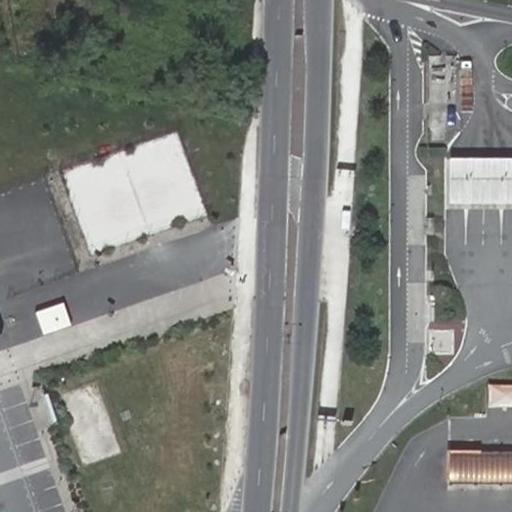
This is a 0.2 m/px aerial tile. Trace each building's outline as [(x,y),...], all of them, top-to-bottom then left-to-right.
[(444,113),(434,113),(434,124),(432,124),(432,129),(434,129),(434,140),(444,140),(444,129),(446,129),(446,124),(444,124),(444,113)] [(511,158),(448,159),(448,209),(511,208),(511,158)] [(474,448),(448,448),(448,482),(474,482),(474,448)] [(499,448),(474,448),(474,482),(499,482),(499,448)] [(511,448),(499,448),(499,482),(511,482),(511,448)]
